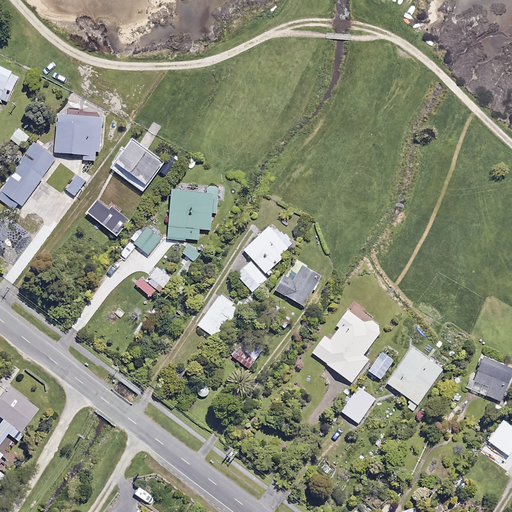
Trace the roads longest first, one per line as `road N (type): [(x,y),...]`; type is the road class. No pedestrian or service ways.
road 1 (tertiary): [(252,511),(82,384)]
road 2 (residential): [(82,384),(10,511)]
